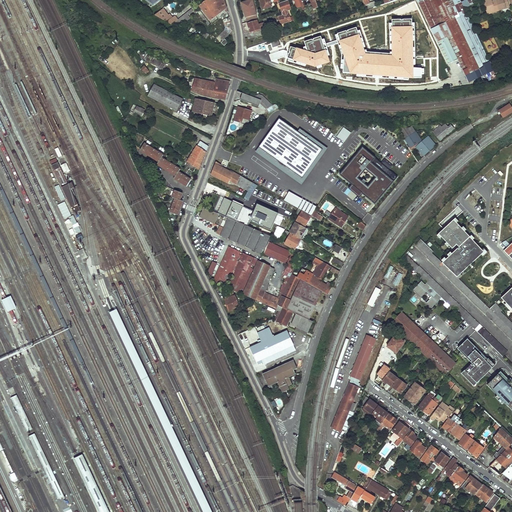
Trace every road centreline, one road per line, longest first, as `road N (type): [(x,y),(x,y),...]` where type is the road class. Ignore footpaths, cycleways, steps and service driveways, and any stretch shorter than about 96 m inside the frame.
road 1 (residential): [(229,0),(236,79),(183,232),(276,430)]
road 2 (residential): [(495,112),(421,166),(374,223),(321,324),(295,416),(276,430)]
road 3 (residential): [(370,384),(511,493)]
road 4 (unknown): [(188,216),(280,266),(275,282)]
